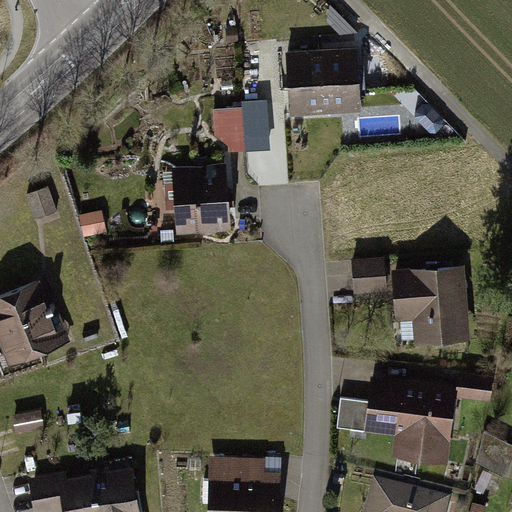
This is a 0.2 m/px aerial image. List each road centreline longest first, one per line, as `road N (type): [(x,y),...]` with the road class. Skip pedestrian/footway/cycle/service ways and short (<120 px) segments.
road 1 (residential): [(287,214),(313,267),(320,395),(311,511)]
road 2 (residential): [(348,0),(511,167)]
road 3 (primary): [(0,121),(104,31)]
